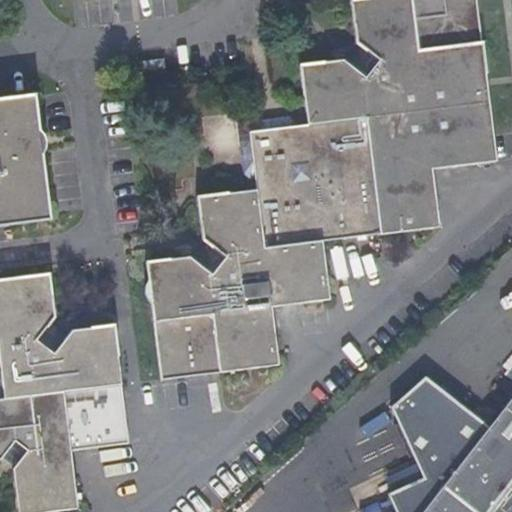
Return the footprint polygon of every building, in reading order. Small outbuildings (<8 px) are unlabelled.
[(435,167),(500,159),(497,131),(497,128),(480,0),(351,0),(357,42),(358,42),(364,48),(349,64),(345,59),(302,65),(309,124),(362,118),(374,233),(442,225),(435,167)] [(137,76),(163,73),(161,61),(161,59),(135,62),(137,76)] [(0,98),(0,224),(52,218),(43,153),(37,149),(35,134),(39,129),(34,94),(0,98)] [(251,131),(297,126),(297,122),(290,114),(237,120),(243,169),(250,181),(256,180),(251,131)] [(297,126),(251,131),(256,180),(257,190),(263,245),(325,239),(374,233),(362,118),(309,124),(297,126)] [(150,261),(164,377),(281,361),(274,304),(332,297),(325,239),(263,245),(257,190),(201,197),(206,237),(213,243),(229,256),(215,274),(199,261),(192,256),(150,261)] [(213,243),(199,261),(215,274),(229,256),(213,243)] [(21,511),(77,511),(83,511),(75,454),(132,446),(118,327),(76,332),(71,337),(52,323),(57,317),(51,274),(0,280),(0,458),(0,459),(5,453),(21,464),(16,470),(21,511)] [(449,394),(474,397),(477,371),(452,368),(449,394)] [(511,511),(511,394),(421,511),(511,511)] [(357,437),(381,429),(377,417),(353,425),(357,437)]
